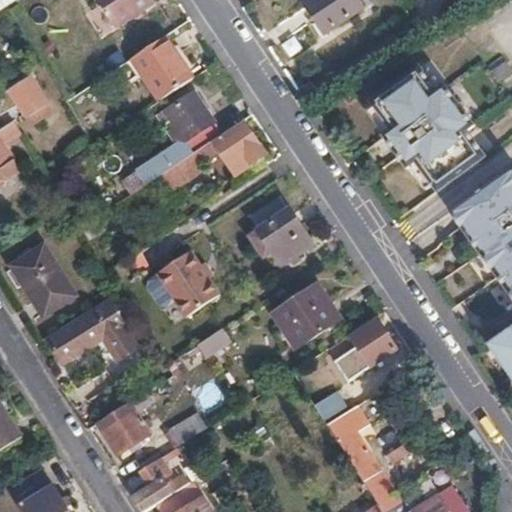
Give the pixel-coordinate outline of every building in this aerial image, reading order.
[(155,2),(153,0),(102,0),(119,25),(155,2)] [(363,6),(358,0),(306,0),(326,30),(363,6)] [(160,98),(193,76),(165,36),(133,57),(160,98)] [(511,62),(510,60),(495,70),(506,87),(511,83),(511,62)] [(438,87),(420,62),(371,97),(393,127),(385,133),(408,165),(417,158),(437,188),(486,153),(468,128),(475,122),(445,81),(438,87)] [(45,101),(29,76),(9,90),(24,115),(45,101)] [(211,140),(222,133),(194,91),(167,110),(172,120),(166,125),(178,144),(123,181),(133,193),(166,171),(211,140)] [(14,120),(0,128),(0,182),(4,180),(0,174),(0,169),(16,159),(3,140),(20,129),(14,120)] [(214,144),(211,140),(166,171),(175,186),(201,169),(197,164),(217,150),(234,175),(265,154),(244,124),(214,144)] [(511,166),(451,209),(511,296),(511,322),(486,341),(511,378),(511,166)] [(313,244),(278,194),(247,215),(282,265),(313,244)] [(75,293),(42,241),(9,262),(41,313),(75,293)] [(198,265),(200,264),(190,250),(157,271),(186,315),(217,294),(208,279),(198,265)] [(202,263),(200,264),(198,265),(208,279),(211,275),(202,263)] [(340,318),(317,285),(273,314),(296,348),(340,318)] [(141,348),(111,300),(48,340),(63,364),(104,338),(119,361),(141,348)] [(396,348),(377,321),(352,337),(357,345),(334,361),(345,379),(396,348)] [(231,341),(222,328),(197,346),(205,359),(231,341)] [(315,402),(325,418),(348,404),(337,388),(315,402)] [(0,449),(23,436),(0,400),(0,449)] [(402,501),(395,489),(355,429),(368,421),(356,403),(327,421),(370,490),(384,511),(402,501)] [(127,404),(96,424),(117,457),(148,436),(127,404)] [(168,429),(178,446),(205,429),(194,412),(168,429)] [(393,461),(411,450),(405,441),(388,452),(393,461)] [(148,487),(133,498),(141,511),(144,511),(156,505),(175,492),(164,476),(171,471),(162,457),(140,472),(148,487)] [(14,494),(25,511),(70,511),(55,487),(54,488),(45,474),(14,494)] [(175,492),(156,505),(159,511),(212,511),(204,498),(201,499),(190,482),(175,492)] [(470,511),(457,491),(454,491),(449,484),(408,509),(402,501),(384,511),(470,511)]
